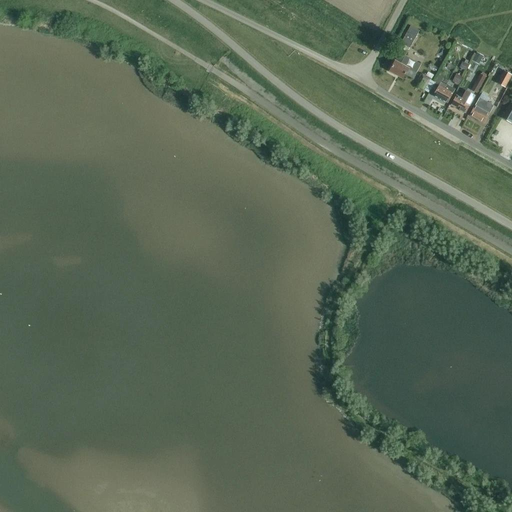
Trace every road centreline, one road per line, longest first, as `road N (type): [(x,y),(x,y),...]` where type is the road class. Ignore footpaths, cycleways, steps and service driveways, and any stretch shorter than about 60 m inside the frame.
road 1 (unclassified): [(173,0),(350,134),(511,225)]
road 2 (residential): [(511,164),(202,0)]
